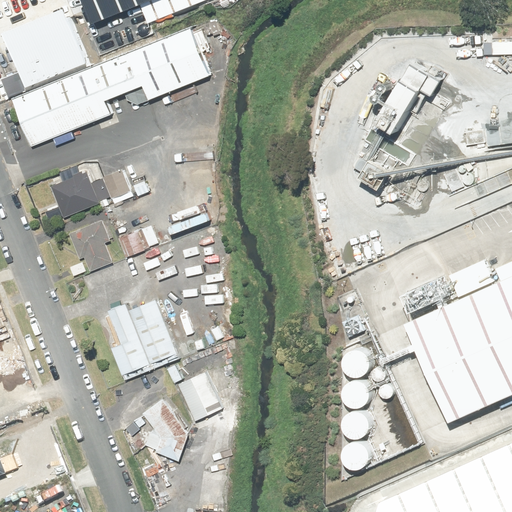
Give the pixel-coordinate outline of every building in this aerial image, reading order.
[(91,0),(98,18),(145,0),(91,0)] [(69,1),(7,24),(28,84),(91,62),(69,1)] [(196,27),(15,100),(35,147),(113,115),(106,100),(147,84),(153,99),(215,74),(196,27)] [(54,184),(66,216),(104,202),(92,170),(54,184)] [(107,218),(72,231),(83,259),(88,257),(94,271),(117,262),(110,243),(116,240),(107,218)] [(141,231),(124,237),(130,255),(147,249),(141,231)] [(511,276),(500,282),(490,259),(447,279),(455,298),(413,317),(425,343),(458,419),(511,394),(511,276)] [(180,352),(159,299),(134,310),(131,302),(112,309),(125,344),(114,348),(124,374),(180,352)] [(347,321),(354,336),(369,329),(363,314),(347,321)] [(370,374),(374,372),(377,369),(380,365),(381,360),(380,356),(378,352),(375,349),(371,347),(366,346),(362,347),(358,349),(355,353),(353,357),(353,362),(354,366),(357,370),(361,373),(365,374),(370,374)] [(19,357),(11,360),(18,380),(26,377),(19,357)] [(179,363),(170,367),(177,383),(186,378),(179,363)] [(390,378),(392,376),(393,374),(393,371),(392,369),(391,367),(389,365),(386,365),(384,365),(381,366),(379,367),(378,369),(378,372),(378,374),(379,376),(381,378),(383,379),(385,380),(388,379),(390,378)] [(207,371),(180,382),(197,421),(224,409),(207,371)] [(370,404),(374,402),(377,399),(379,395),(380,391),(379,386),(377,382),(374,379),(370,377),(365,377),(361,377),(356,380),(353,384),(352,388),(352,393),(353,398),(356,401),(361,404),(366,405),(370,404)] [(397,395),(399,393),(399,391),(399,389),(399,387),(397,385),(396,383),(393,383),(391,383),(389,383),(387,385),(386,387),(385,389),(385,392),(386,394),(388,396),(390,397),(393,397),(395,396),(397,395)] [(160,450),(185,459),(195,433),(167,395),(145,411),(164,437),(160,450)] [(376,430),(378,426),(379,422),(378,418),(376,414),(373,411),(369,409),(364,409),(360,410),(356,412),(354,416),(352,420),(353,425),(354,429),(357,432),(360,434),(365,435),(369,435),(373,433),(376,430)] [(374,462),(377,458),(378,454),(378,450),(376,446),(373,442),(369,440),(365,439),(360,439),(356,442),(353,445),(351,449),(351,454),(352,458),(355,462),(358,464),(363,466),(367,466),(371,464),(374,462)] [(511,511),(511,456),(393,511),(511,511)] [(0,477),(9,474),(2,457),(0,457),(0,477)]
